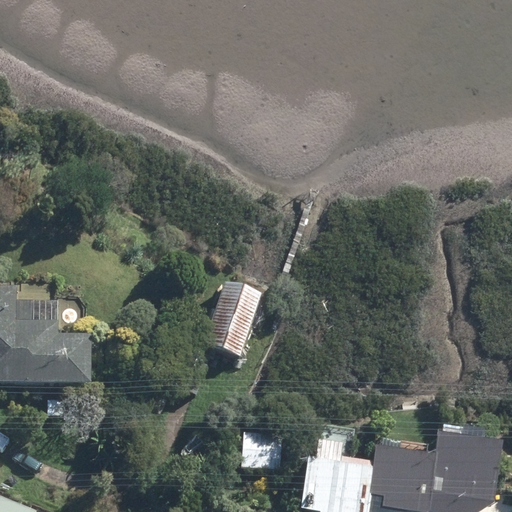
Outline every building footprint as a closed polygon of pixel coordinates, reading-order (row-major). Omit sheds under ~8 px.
[(264,300),(225,285),(200,348),(239,363),(264,300)] [(0,286),(0,382),(98,384),(98,335),(65,335),(65,322),(38,322),(39,302),(21,302),(21,287),(0,286)] [(278,440),(238,437),(236,474),(275,477),(278,440)] [(307,466),(300,465),(292,511),(481,511),(484,511),(494,449),(431,439),(427,463),(367,453),(365,471),(332,466),(334,451),(310,448),(307,466)] [(0,511),(42,511),(43,511),(0,494),(0,511)]
